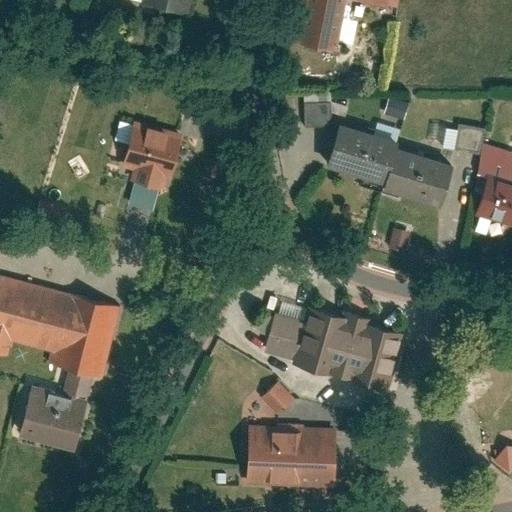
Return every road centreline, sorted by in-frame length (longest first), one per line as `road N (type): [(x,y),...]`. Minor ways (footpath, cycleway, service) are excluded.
road 1 (residential): [(277,241),(241,275),(118,511)]
road 2 (residential): [(511,295),(310,269),(277,241)]
road 3 (residential): [(448,362),(476,509)]
road 4 (residential): [(260,0),(260,143)]
